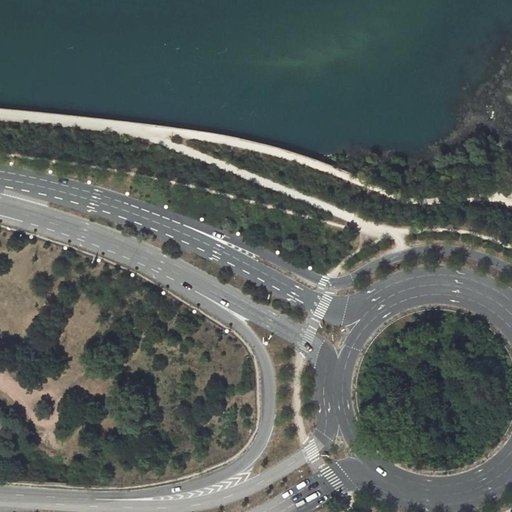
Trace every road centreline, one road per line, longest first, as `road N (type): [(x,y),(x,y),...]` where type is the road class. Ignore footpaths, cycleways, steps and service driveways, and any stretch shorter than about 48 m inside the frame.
road 1 (primary): [(511,271),(437,250),(395,257),(336,283),(238,240),(106,200)]
road 2 (primary): [(161,266),(260,352),(269,388),(262,440),(214,478),(83,499)]
road 3 (primary): [(384,298),(355,310),(322,308),(106,200)]
road 4 (primary): [(339,413),(311,450),(220,498),(176,505),(83,499)]
road 5 (primary): [(161,266),(276,322),(340,369)]
road 6 (primary): [(0,204),(161,266)]
road 7 (primary): [(511,314),(445,283),(384,298)]
road 8 (primary): [(379,474),(438,493),(466,490),(501,471)]
